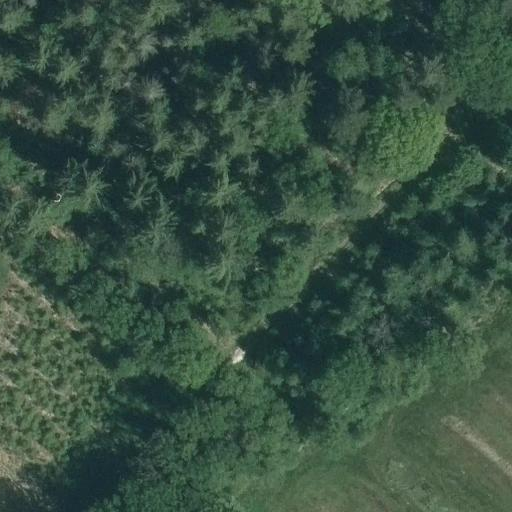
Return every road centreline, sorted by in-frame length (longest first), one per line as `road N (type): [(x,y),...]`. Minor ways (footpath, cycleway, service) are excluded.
road 1 (track): [(77,511),(502,99)]
road 2 (track): [(416,0),(511,85)]
